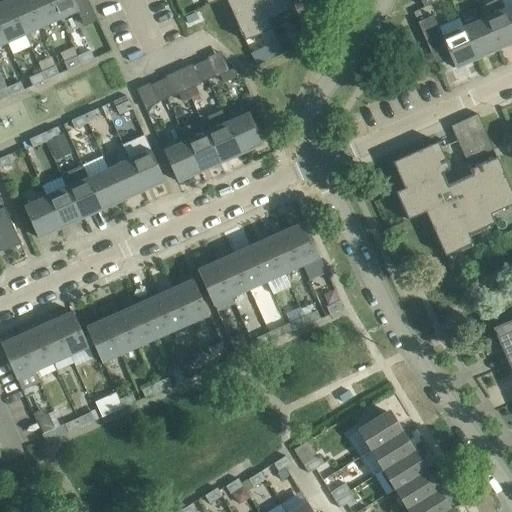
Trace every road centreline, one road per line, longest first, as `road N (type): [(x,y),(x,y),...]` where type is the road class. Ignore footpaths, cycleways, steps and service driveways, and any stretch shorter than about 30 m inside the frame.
road 1 (unclassified): [(511,497),(380,298),(320,163)]
road 2 (residential): [(0,306),(320,163)]
road 3 (residential): [(320,163),(511,80)]
road 4 (unclassified): [(320,163),(307,126),(310,108),(382,0)]
